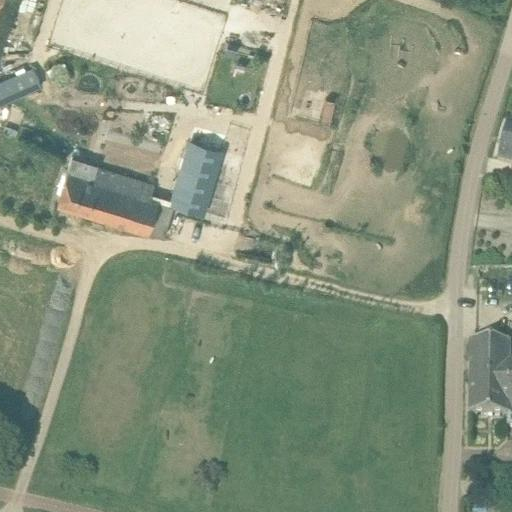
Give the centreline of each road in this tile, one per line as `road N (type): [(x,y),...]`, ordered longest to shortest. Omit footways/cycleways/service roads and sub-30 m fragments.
road 1 (track): [(15,511),(85,286),(108,245),(173,249),(409,305),(458,308)]
road 2 (unclassified): [(448,511),(466,206),(511,39)]
